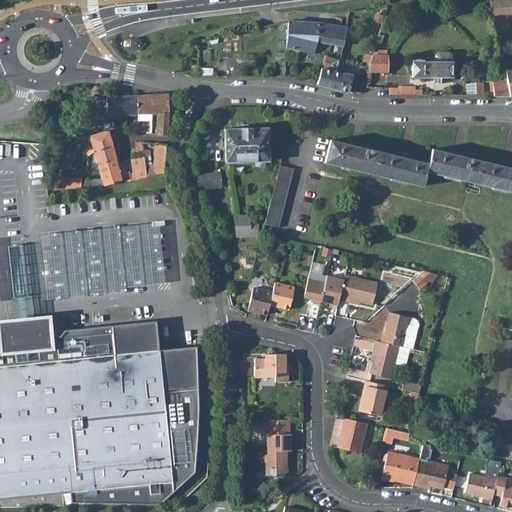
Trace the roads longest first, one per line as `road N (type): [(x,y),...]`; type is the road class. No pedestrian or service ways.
road 1 (residential): [(464,511),(364,496),(333,481),(318,450),(314,352),(303,341),(223,321)]
road 2 (tertiary): [(511,114),(369,111),(196,88)]
road 3 (residential): [(223,321),(184,167),(196,88)]
road 4 (residential): [(206,511),(226,478),(223,321)]
